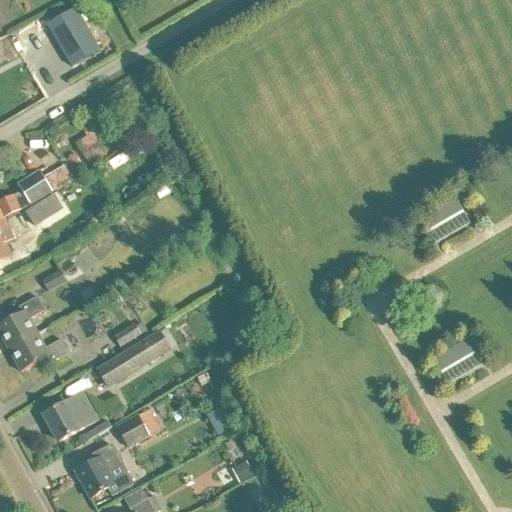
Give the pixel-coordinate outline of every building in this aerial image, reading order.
[(47,28),(72,70),(101,53),(75,11),(47,28)] [(92,135),(77,145),(91,167),(106,158),(92,135)] [(39,175),(38,173),(25,182),(19,186),(17,187),(23,195),(15,199),(20,212),(31,208),(52,194),(50,192),(39,175)] [(166,187),(155,194),(160,202),(165,199),(170,195),(166,187)] [(0,227),(6,225),(3,220),(20,212),(15,199),(0,205),(0,227)] [(456,200),(420,220),(427,233),(463,212),(456,200)] [(13,243),(6,225),(0,227),(0,264),(11,260),(5,247),(13,243)] [(62,272),(44,282),(50,294),(68,284),(62,272)] [(92,289),(82,295),(87,306),(98,301),(92,289)] [(0,336),(9,353),(38,337),(29,322),(45,314),(38,300),(20,310),(23,315),(0,327),(0,336)] [(125,305),(113,312),(121,325),(133,319),(125,305)] [(115,337),(121,348),(141,337),(135,326),(115,337)] [(160,333),(96,372),(108,392),(172,353),(160,333)] [(38,337),(9,353),(22,375),(47,361),(50,366),(68,356),(61,343),(46,352),(38,337)] [(468,341),(433,361),(440,374),(476,354),(468,341)] [(90,428),(99,423),(85,396),(75,401),(64,407),(64,406),(45,417),(60,444),(90,428)] [(150,412),(139,418),(117,431),(129,450),(150,438),(149,435),(160,429),(150,412)] [(103,426),(85,438),(89,443),(107,432),(103,426)] [(98,462),(76,474),(91,501),(108,492),(112,499),(135,487),(121,460),(113,447),(95,457),(98,462)] [(248,463),(234,471),(241,485),(256,477),(248,463)] [(161,511),(154,499),(149,502),(154,511),(161,511)] [(154,511),(149,502),(131,511),(130,511),(154,511)]
